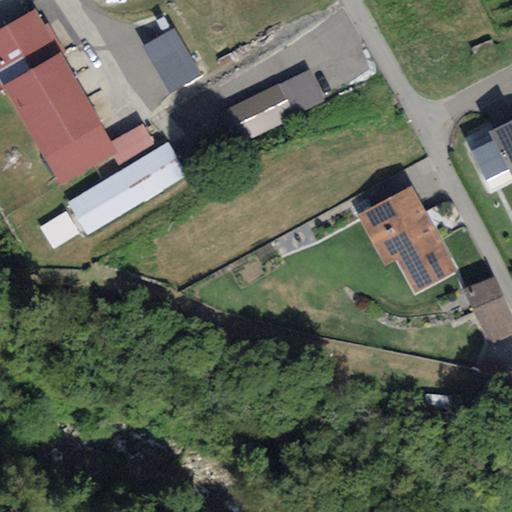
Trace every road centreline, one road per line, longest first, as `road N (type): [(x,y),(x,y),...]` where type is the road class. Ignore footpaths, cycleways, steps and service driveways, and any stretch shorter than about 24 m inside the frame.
road 1 (residential): [(421,129),(511,298)]
road 2 (residential): [(349,0),(421,129)]
